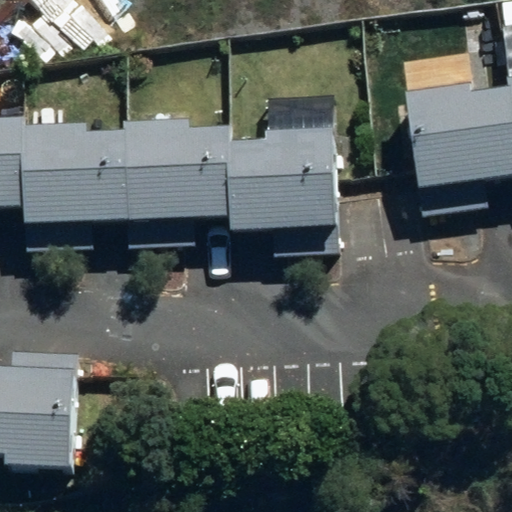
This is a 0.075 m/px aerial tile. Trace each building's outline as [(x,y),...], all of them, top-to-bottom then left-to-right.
[(511,195),(511,116),(510,106),(475,111),(473,102),(396,113),(410,210),(511,195)] [(83,143),(17,146),(22,244),(127,239),(123,156),(83,158),(83,143)] [(122,147),(123,156),(127,239),(230,235),(227,168),(226,152),(188,154),(187,144),(122,147)] [(0,228),(21,228),(17,146),(0,146),(0,228)] [(259,158),(259,167),(227,168),(230,235),(231,252),(330,247),(325,155),(259,158)] [(11,390),(0,389),(0,480),(0,483),(0,491),(65,497),(76,370),(13,365),(11,390)]
